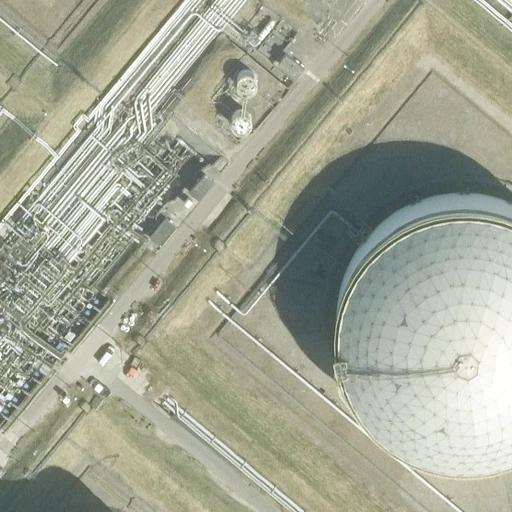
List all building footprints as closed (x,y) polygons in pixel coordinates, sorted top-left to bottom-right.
[(285,54),(278,62),(296,77),(304,68),(285,54)] [(250,70),(246,69),(243,69),(240,71),(238,73),(236,76),(236,80),(237,83),(239,86),(242,88),(245,89),(248,88),(251,87),(254,84),(255,81),(256,78),(255,75),(253,72),(250,70)] [(245,110),(241,109),(238,110),(235,111),(232,114),(231,117),(231,120),(232,124),(234,126),(236,128),(240,129),(243,129),(246,127),(249,125),(250,122),(250,118),(249,115),(247,112),(245,110)] [(204,173),(189,192),(198,199),(214,181),(204,173)] [(342,358),(354,382),(371,403),(392,421),(415,434),(442,441),(469,444),(496,440),(511,434),(511,193),(488,187),(461,184),(434,188),(409,197),(385,211),(366,230),(350,252),(340,278),(335,304),(336,331),(342,358)] [(165,218),(149,238),(159,246),(175,226),(165,218)]
